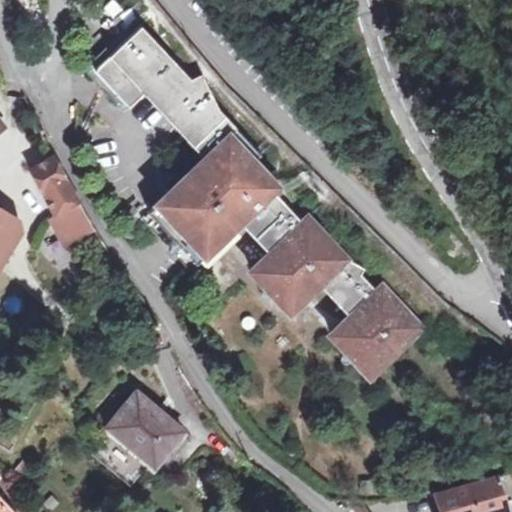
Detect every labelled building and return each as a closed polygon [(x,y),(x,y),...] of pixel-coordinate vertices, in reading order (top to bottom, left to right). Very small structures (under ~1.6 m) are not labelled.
[(367,342),(357,351),(347,360),(366,381),(419,334),(381,292),(375,297),(360,282),(364,273),(340,258),(307,222),(300,227),(248,168),(258,158),(219,113),(219,112),(218,109),(206,90),(197,91),(142,30),(95,73),(108,87),(114,82),(131,99),(139,92),(159,114),(180,134),(209,157),(215,164),(204,174),(198,166),(139,220),(193,278),(205,268),(192,267),(194,266),(232,233),(240,226),(247,234),(268,258),(254,270),(265,277),(281,283),(288,284),(302,286),(310,287),(317,287),(325,286),(341,302),(336,307),(367,342)] [(79,203),(55,158),(28,174),(55,219),(60,216),(76,241),(94,229),(79,203)] [(15,218),(0,209),(0,266),(19,233),(15,218)] [(232,244),(232,233),(194,266),(192,267),(205,268),(232,244)] [(431,244),(462,279),(474,269),(446,233),(431,244)] [(347,360),(357,351),(338,330),(328,339),(347,360)] [(185,428),(139,389),(111,424),(156,462),(185,428)] [(30,481),(38,470),(27,460),(18,472),(29,482),(30,481)] [(30,481),(29,482),(63,511),(85,511),(38,470),(30,481)] [(497,511),(491,483),(427,497),(430,511),(497,511)] [(0,511),(10,511),(0,500),(0,511)]
